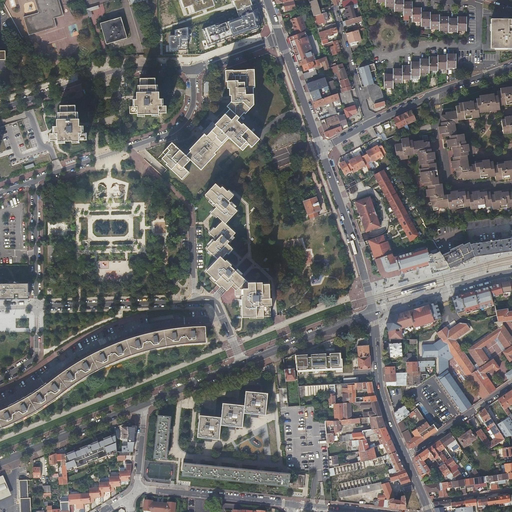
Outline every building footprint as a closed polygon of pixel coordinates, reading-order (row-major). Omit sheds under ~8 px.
[(56,27),(53,18),(51,9),(60,7),(58,0),(34,0),(38,13),(23,18),(28,35),(56,27)] [(181,0),(186,19),(198,16),(197,9),(213,5),(211,0),(181,0)] [(308,0),(311,7),(313,15),(314,16),(321,14),(316,0),(308,0)] [(377,0),(377,3),(379,3),(379,2),(385,2),(385,3),(386,3),(386,9),(388,10),(388,9),(391,9),(391,12),(397,12),(397,11),(403,11),(403,12),(404,12),(404,16),(405,16),(405,15),(412,16),(413,16),(413,22),(414,22),(421,22),(420,22),(421,22),(421,26),(423,27),(423,26),(429,26),(430,27),(430,30),(431,30),(431,29),(438,29),(439,29),(439,31),(440,31),(444,31),(444,33),(450,33),(450,32),(457,32),(457,33),(458,33),(458,32),(459,32),(459,31),(466,31),(466,32),(467,32),(467,17),(466,18),(461,18),(459,18),(459,17),(458,17),(458,18),(457,18),(457,19),(452,19),(449,19),(449,18),(446,18),(440,18),(440,17),(439,17),(439,15),(438,16),(434,16),(434,15),(431,15),(431,12),(430,12),(430,13),(425,13),(425,12),(422,12),(422,8),(421,8),(418,8),(418,9),(414,9),(414,7),(413,7),(413,2),(413,3),(408,3),(408,2),(405,2),(405,1),(404,1),(404,0),(377,0)] [(293,1),(284,3),(286,11),(290,10),(295,8),(294,1),(293,1)] [(93,17),(92,12),(103,9),(102,4),(86,9),(88,18),(93,17)] [(219,23),(202,29),(208,47),(261,27),(252,5),(237,10),(240,17),(220,25),(219,23)] [(353,5),(345,7),(349,19),(357,17),(353,5)] [(51,9),(53,18),(63,15),(60,7),(51,9)] [(327,12),(321,14),(314,16),(315,21),(324,18),(325,21),(329,19),(327,12)] [(362,22),(363,22),(362,16),(357,17),(349,19),(343,21),(344,26),(361,21),(362,22)] [(100,23),(106,44),(127,38),(120,17),(100,23)] [(294,26),(297,34),(306,31),(307,31),(303,19),(292,23),(293,27),(294,26)] [(511,19),(492,19),(491,49),(511,49),(511,19)] [(176,36),(170,36),(170,50),(188,50),(188,27),(175,30),(176,36)] [(321,41),(327,39),(326,36),(335,33),(333,28),(319,33),(321,41)] [(362,40),(359,29),(355,31),(346,33),(349,42),(349,43),(357,41),(362,40)] [(295,52),(300,66),(316,60),(306,31),(290,37),(295,52)] [(328,43),(323,45),(324,49),(331,46),(334,55),(337,54),(336,52),(341,51),(338,40),(328,43)] [(401,68),(401,69),(397,69),(397,68),(395,68),(395,67),(393,67),(393,73),(392,73),(389,73),(389,74),(385,74),(385,73),(384,73),(384,88),(385,88),(385,87),(392,87),(392,88),(393,88),(393,83),(394,83),(394,82),(401,82),(401,83),(402,83),(402,78),(403,78),(403,77),(409,77),(410,77),(410,76),(411,76),(411,75),(419,75),(419,76),(420,76),(420,75),(425,75),(425,72),(428,72),(428,73),(429,73),(429,71),(430,71),(430,70),(437,70),(437,71),(438,71),(438,69),(439,69),(439,68),(446,68),(446,69),(447,69),(447,68),(447,67),(455,67),(455,68),(456,68),(456,53),(455,53),(455,54),(451,54),(448,54),(448,53),(447,53),(447,55),(443,55),(443,56),(439,55),(439,54),(438,54),(438,55),(437,55),(437,56),(434,56),(434,57),(430,57),(430,56),(429,56),(429,58),(428,58),(428,59),(423,59),(421,59),(421,58),(420,58),(420,61),(419,61),(416,62),(411,62),(411,61),(410,61),(410,63),(408,63),(408,64),(403,64),(403,62),(402,62),(402,68),(401,68)] [(330,68),(330,67),(327,57),(326,57),(320,59),(322,65),(322,66),(324,66),(325,69),(330,68)] [(305,71),(322,65),(320,59),(316,60),(311,62),(303,65),(305,71)] [(334,82),(340,80),(348,78),(343,62),(330,67),(330,68),(334,82)] [(357,68),(362,86),(365,86),(367,85),(375,83),(371,70),(376,69),(374,63),(357,68)] [(305,79),(305,80),(311,78),(311,76),(318,74),(316,69),(303,74),(305,79)] [(254,70),(226,71),(226,82),(227,82),(227,89),(229,89),(229,96),(231,96),(231,103),(188,148),(185,144),(179,150),(172,143),(163,151),(166,154),(162,158),(167,162),(166,164),(181,178),(188,171),(183,166),(190,159),(201,169),(215,154),(214,153),(229,138),(242,150),(248,144),(251,147),(260,139),(242,124),(241,125),(237,121),(244,113),(245,114),(253,105),(253,88),(255,88),(254,70)] [(309,91),(311,97),(330,90),(325,77),(307,84),(309,91)] [(342,92),(350,90),(351,89),(348,78),(340,80),(342,88),(341,88),(342,92)] [(144,115),(151,115),(158,115),(158,113),(166,113),(166,106),(163,106),(161,106),(161,99),(159,99),(159,92),(158,92),(156,92),(156,85),(155,85),(155,79),(140,79),(140,85),(140,93),(138,93),(136,93),(136,100),(135,100),(135,106),(133,106),(129,106),(130,114),(137,114),(137,115),(144,115)] [(371,98),(375,103),(385,101),(380,81),(367,85),(371,96),(371,98)] [(365,86),(362,86),(366,97),(371,96),(367,85),(365,86)] [(442,134),(442,135),(443,137),(449,136),(451,136),(452,139),(450,139),(447,140),(448,147),(452,147),(452,150),(453,150),(453,151),(453,155),(454,155),(455,157),(455,161),(453,161),(451,161),(452,168),(455,168),(456,172),(457,171),(457,173),(456,173),(457,176),(458,178),(462,178),(463,180),(476,178),(476,179),(479,178),(481,177),(481,178),(488,177),(488,176),(490,176),(490,177),(493,176),(495,175),(496,179),(498,179),(498,180),(501,180),(501,179),(503,179),(510,178),(511,177),(511,178),(511,116),(505,117),(505,119),(505,121),(502,122),(503,134),(505,133),(506,134),(509,134),(509,133),(511,132),(511,165),(511,163),(511,161),(497,163),(497,167),(494,168),(493,164),(490,164),(489,160),(475,162),(475,164),(475,166),(472,167),(469,167),(468,164),(467,163),(467,161),(468,161),(467,157),(466,156),(466,152),(468,151),(469,151),(468,144),(466,144),(465,141),(464,141),(464,140),(465,139),(464,136),(463,136),(463,134),(456,135),(455,133),(456,133),(456,130),(455,130),(455,128),(455,126),(455,123),(458,123),(458,120),(460,119),(460,120),(463,120),(463,119),(465,119),(465,120),(472,119),(472,118),(474,118),(477,118),(477,117),(479,117),(479,112),(481,112),(481,113),(484,112),(486,111),(486,112),(493,111),(493,110),(495,110),(495,111),(498,111),(498,110),(500,109),(499,105),(502,105),(505,105),(505,104),(507,104),(507,105),(511,103),(511,86),(501,88),(501,93),(498,93),(498,95),(498,97),(495,98),(495,96),(494,93),(493,93),(480,95),(480,100),(477,101),(477,103),(478,105),(474,105),(474,103),(474,101),(459,103),(460,107),(456,108),(457,111),(446,112),(446,115),(441,115),(442,118),(441,118),(441,121),(442,121),(443,122),(441,123),(442,126),(439,127),(440,134),(442,134)] [(311,97),(313,102),(331,95),(330,90),(311,97)] [(340,99),(342,105),(346,103),(348,107),(344,109),(347,117),(352,116),(351,114),(357,112),(350,90),(342,92),(338,94),(340,99)] [(335,107),(342,105),(340,99),(338,94),(338,93),(331,95),(313,102),(316,109),(318,114),(320,121),(337,115),(335,108),(324,112),(322,106),(333,102),(335,107)] [(435,119),(431,102),(426,104),(433,120),(435,119)] [(80,119),(79,119),(77,119),(77,112),(76,106),(61,106),(61,112),(61,120),(59,120),(57,120),(57,127),(56,127),(56,134),(54,134),(51,134),(51,141),(59,141),(59,142),(66,142),(72,141),(80,141),(80,140),(87,140),(87,133),(85,133),(83,133),(83,126),(81,126),(80,119)] [(259,108),(254,113),(264,122),(269,117),(259,108)] [(416,120),(411,111),(403,115),(407,124),(416,120)] [(341,126),(338,117),(337,115),(320,121),(322,125),(326,123),(329,130),(341,126)] [(348,124),(345,115),(338,117),(341,126),(341,127),(348,124)] [(407,124),(403,115),(394,119),(399,128),(407,124)] [(341,127),(341,126),(329,130),(326,123),(322,125),(323,127),(326,136),(330,138),(343,131),(341,127)] [(112,134),(105,136),(108,143),(114,141),(112,134)] [(400,156),(400,158),(400,159),(408,158),(407,155),(409,155),(412,155),(412,154),(417,153),(418,156),(419,157),(419,159),(418,159),(419,163),(420,163),(420,165),(421,165),(423,164),(424,168),(422,168),(419,169),(421,183),(424,182),(426,182),(426,186),(429,185),(430,189),(426,189),(427,196),(430,196),(430,199),(432,199),(432,201),(431,201),(432,204),(433,210),(438,209),(438,208),(449,206),(449,208),(451,208),(451,209),(455,208),(454,207),(456,207),(456,208),(463,207),(463,206),(465,206),(465,207),(468,206),(470,206),(471,209),(473,208),(473,209),(476,209),(476,208),(478,208),(485,207),(485,206),(487,206),(487,207),(490,207),(490,206),(492,206),(492,209),(495,208),(495,209),(498,209),(498,208),(500,208),(507,207),(509,206),(509,207),(511,207),(511,206),(511,193),(509,194),(508,190),(494,192),(494,197),(491,197),(490,194),(487,194),(486,190),(472,192),(473,196),(469,197),(469,194),(465,194),(465,190),(450,192),(451,196),(447,196),(447,195),(444,195),(443,192),(442,191),(442,189),(443,189),(442,186),(441,186),(441,183),(438,184),(438,182),(439,182),(438,178),(437,178),(437,177),(438,177),(437,170),(436,170),(436,169),(437,168),(436,165),(435,165),(435,163),(434,163),(432,163),(431,160),(433,159),(435,159),(434,152),(431,152),(431,149),(429,149),(429,147),(430,147),(429,144),(428,142),(424,142),(423,140),(413,141),(409,142),(409,140),(408,137),(401,138),(402,144),(400,144),(400,143),(397,143),(397,144),(395,145),(396,156),(400,156)] [(378,145),(372,148),(378,159),(383,156),(382,154),(386,153),(382,146),(379,147),(378,145)] [(378,159),(372,148),(366,151),(367,154),(364,155),(368,162),(371,161),(372,162),(378,159)] [(368,162),(364,155),(361,157),(360,155),(354,158),(360,169),(366,166),(365,164),(368,162)] [(360,169),(354,158),(350,160),(348,161),(349,163),(347,165),(350,172),(353,170),(354,172),(360,169)] [(347,165),(344,161),(341,163),(338,164),(344,175),(350,172),(347,165)] [(262,177),(262,175),(261,173),(260,171),(258,170),(256,169),(254,169),(252,170),(251,171),(249,173),(249,175),(249,177),(250,179),(252,181),(254,182),(256,182),(258,181),(260,180),(261,179),(262,177)] [(383,170),(374,175),(398,219),(407,214),(383,170)] [(216,182),(205,194),(215,203),(214,204),(216,205),(212,210),(222,220),(211,232),(215,236),(213,238),(214,239),(207,247),(218,258),(207,269),(227,289),(234,281),(237,284),(235,286),(235,294),(243,294),(243,315),(270,314),(269,282),(256,283),(256,281),(249,281),(222,257),(231,247),(227,242),(229,240),(228,239),(235,232),(225,222),(237,209),(229,203),(230,201),(228,200),(232,195),(222,186),(221,187),(216,182)] [(355,201),(365,232),(380,227),(369,196),(355,201)] [(303,221),(319,215),(318,212),(321,211),(319,205),(320,205),(318,201),(316,197),(304,201),(307,212),(301,214),(303,221)] [(418,237),(407,214),(398,219),(410,241),(418,237)] [(474,256),(511,251),(511,215),(511,216),(501,217),(464,222),(465,229),(510,223),(510,230),(510,238),(492,241),(491,239),(490,240),(490,241),(470,244),(472,250),(473,253),(474,256)] [(446,263),(442,255),(440,251),(433,254),(431,253),(428,254),(426,248),(395,258),(393,257),(387,241),(385,242),(383,235),(368,240),(380,273),(381,273),(388,276),(388,278),(429,265),(431,273),(450,269),(446,263)] [(450,269),(474,256),(473,253),(472,250),(470,244),(469,242),(466,243),(463,244),(462,243),(449,250),(450,251),(442,255),(446,263),(450,269)] [(500,282),(453,297),(457,312),(464,310),(465,312),(493,303),(491,296),(503,292),(502,290),(511,289),(511,282),(511,281),(500,282)] [(0,299),(28,299),(28,284),(0,284),(0,299)] [(391,339),(401,339),(402,339),(401,328),(413,325),(414,328),(434,321),(434,319),(441,317),(436,302),(390,317),(385,323),(389,330),(390,339),(391,339)] [(511,306),(511,304),(507,304),(507,309),(496,311),(497,314),(498,321),(494,322),(498,328),(468,350),(477,364),(480,368),(477,370),(476,370),(473,366),(455,340),(469,329),(466,324),(464,323),(460,323),(449,331),(446,327),(437,333),(483,398),(489,393),(496,389),(485,373),(493,367),(496,371),(499,368),(493,359),(490,361),(481,348),(484,346),(494,339),(497,337),(506,350),(503,352),(509,361),(511,359),(511,357),(510,355),(511,353),(511,337),(503,325),(503,321),(511,319),(511,306)] [(163,330),(155,332),(146,334),(123,341),(105,348),(96,352),(85,358),(80,361),(70,367),(63,372),(46,385),(38,391),(33,394),(28,397),(17,403),(3,410),(0,410),(0,427),(6,426),(11,423),(24,417),(41,407),(51,401),(58,395),(65,390),(74,384),(82,378),(85,376),(95,370),(105,366),(115,361),(124,358),(136,353),(144,350),(153,348),(163,346),(171,345),(178,344),(187,343),(206,342),(205,326),(184,328),(163,330)] [(369,344),(368,337),(357,337),(358,357),(370,356),(369,344)] [(494,339),(503,352),(506,350),(497,337),(494,339)] [(401,339),(391,339),(391,344),(390,344),(391,357),(402,356),(401,339)] [(493,359),(484,346),(481,348),(490,361),(493,359)] [(407,362),(418,361),(418,356),(418,355),(418,353),(408,354),(408,360),(407,360),(407,362)] [(297,370),(343,367),(342,358),(341,358),(341,354),(334,355),(334,356),(330,356),(330,355),(308,356),(308,358),(304,358),(304,357),(296,357),(297,370)] [(359,369),(371,368),(370,360),(370,356),(358,357),(359,369)] [(420,366),(435,366),(435,361),(418,361),(407,362),(406,362),(406,366),(407,366),(407,372),(420,371),(420,366)] [(396,374),(396,373),(395,366),(387,367),(387,363),(385,363),(385,370),(385,374),(396,374)] [(294,368),(284,369),(286,381),(296,380),(294,368)] [(418,385),(421,383),(425,380),(425,379),(421,382),(420,372),(422,372),(422,371),(420,371),(407,372),(407,385),(418,385)] [(396,381),(396,374),(385,374),(386,378),(386,382),(388,382),(396,381)] [(373,387),(372,381),(355,382),(355,383),(355,384),(348,384),(348,387),(342,388),(343,402),(351,402),(354,401),(355,401),(356,401),(356,397),(356,389),(366,388),(366,390),(367,390),(369,395),(375,395),(373,388),(373,387)] [(355,384),(355,383),(335,384),(335,393),(336,403),(343,403),(343,402),(342,388),(348,387),(348,384),(355,384)] [(328,384),(305,386),(306,395),(328,393),(328,384)] [(504,409),(509,417),(511,421),(511,415),(510,413),(506,407),(511,403),(511,389),(505,394),(497,400),(504,409)] [(251,413),(258,414),(260,414),(265,414),(268,393),(246,391),(244,405),(223,403),(221,417),(200,415),(198,437),(204,438),(212,438),(219,439),(220,425),(227,425),(235,426),(242,426),(244,412),(251,413)] [(379,406),(377,400),(361,401),(360,401),(358,401),(356,401),(355,401),(354,401),(354,408),(371,407),(372,411),(369,411),(370,416),(382,415),(379,406)] [(334,403),(335,420),(351,419),(351,414),(351,405),(352,405),(351,402),(343,402),(343,403),(336,403),(334,403)] [(404,405),(394,412),(397,422),(407,415),(410,413),(404,405)] [(425,419),(421,414),(417,408),(410,413),(407,415),(408,417),(410,418),(409,416),(410,416),(411,417),(415,414),(420,420),(419,421),(420,423),(425,419)] [(488,449),(490,449),(502,448),(509,447),(503,436),(496,426),(491,418),(485,408),(479,412),(484,421),(483,421),(487,426),(488,427),(489,427),(496,438),(489,442),(481,429),(476,432),(488,449)] [(167,459),(168,450),(168,449),(171,449),(171,447),(168,447),(170,429),(170,428),(173,428),(173,426),(170,426),(171,416),(158,415),(154,458),(167,459)] [(370,416),(370,419),(370,421),(368,422),(368,424),(371,424),(371,429),(385,426),(384,424),(382,417),(382,415),(370,416)] [(407,415),(397,422),(399,426),(402,432),(408,430),(405,424),(408,422),(412,428),(415,427),(410,418),(408,417),(407,415)] [(335,420),(325,420),(326,426),(330,426),(331,430),(335,430),(335,432),(341,431),(341,424),(352,423),(360,421),(363,420),(363,417),(351,419),(335,420)] [(496,426),(503,436),(511,435),(511,421),(509,417),(496,426)] [(416,428),(424,439),(429,435),(434,432),(430,426),(426,421),(416,428)] [(385,426),(371,429),(363,430),(363,432),(365,438),(366,438),(367,438),(366,436),(376,433),(380,444),(383,443),(391,439),(388,432),(385,426)] [(419,442),(424,439),(416,428),(412,431),(414,433),(414,434),(415,436),(412,438),(407,442),(407,441),(406,441),(407,444),(408,448),(411,448),(419,442)] [(458,438),(464,446),(476,438),(470,430),(464,434),(458,438)] [(339,436),(340,441),(342,441),(349,440),(353,440),(358,439),(365,439),(365,438),(363,432),(346,434),(346,435),(339,436)] [(108,455),(108,456),(113,453),(117,453),(117,452),(117,447),(115,433),(104,438),(104,439),(98,442),(98,441),(80,448),(81,449),(75,451),(74,450),(66,454),(61,454),(62,459),(62,470),(67,469),(67,473),(80,467),(79,466),(108,455)] [(458,445),(459,445),(453,437),(450,433),(446,436),(440,440),(444,446),(447,444),(450,447),(456,443),(458,445)] [(359,445),(360,451),(367,450),(373,447),(375,446),(374,444),(369,447),(366,438),(365,438),(365,439),(358,439),(359,445)] [(394,446),(391,439),(383,443),(380,444),(379,445),(383,456),(387,454),(388,454),(396,451),(394,446)] [(448,469),(456,463),(451,457),(447,460),(444,456),(441,450),(445,448),(444,446),(440,440),(436,443),(432,445),(440,458),(443,461),(445,464),(448,469)] [(430,447),(428,448),(435,459),(438,457),(439,458),(440,458),(432,445),(430,447)] [(511,446),(509,447),(502,448),(503,457),(511,455),(511,446)] [(367,450),(360,451),(362,461),(363,461),(372,459),(374,458),(376,458),(373,447),(367,450)] [(414,461),(421,475),(425,473),(429,470),(428,467),(426,465),(427,464),(426,461),(427,461),(425,458),(429,456),(431,460),(433,459),(434,459),(435,459),(428,448),(422,452),(418,455),(415,457),(414,461)] [(401,461),(396,451),(388,454),(389,458),(394,468),(388,469),(389,473),(404,469),(401,461)] [(50,464),(58,463),(58,459),(57,454),(57,453),(50,456),(50,464)] [(328,456),(329,469),(333,468),(339,466),(338,454),(328,456)] [(372,459),(374,466),(385,463),(383,459),(382,456),(376,458),(374,458),(372,459)] [(333,468),(335,475),(364,468),(374,466),(372,459),(363,461),(362,461),(339,466),(333,468)] [(290,473),(281,472),(280,472),(281,469),(278,469),(278,471),(260,470),(259,470),(259,467),(257,467),(257,469),(239,468),(238,468),(238,465),(236,465),(235,467),(217,466),(216,466),(217,463),(214,463),(214,465),(196,464),(195,463),(195,461),(193,461),(193,463),(183,462),(182,476),(289,486),(290,483),(291,483),(291,486),(303,487),(305,474),(292,473),(291,481),(290,481),(290,473)] [(452,473),(456,480),(464,479),(456,468),(458,466),(456,463),(448,469),(450,472),(452,473)] [(124,471),(119,471),(120,476),(120,481),(128,480),(129,476),(131,476),(131,469),(132,464),(126,464),(126,469),(124,469),(124,471)] [(445,475),(450,472),(448,469),(445,464),(440,466),(440,467),(445,475)] [(421,475),(423,479),(427,476),(428,477),(436,471),(437,465),(432,468),(429,470),(425,473),(421,475)] [(405,469),(404,469),(389,473),(390,479),(391,480),(399,478),(400,483),(410,481),(405,469)] [(0,500),(12,495),(3,476),(0,476),(0,500)] [(59,477),(59,485),(68,485),(67,476),(59,477)] [(120,481),(120,476),(109,477),(110,482),(110,492),(114,491),(114,486),(120,486),(120,481)] [(339,484),(341,491),(371,484),(370,477),(339,484)] [(464,479),(465,487),(469,487),(473,486),(474,486),(474,483),(473,478),(472,478),(464,479)] [(466,493),(465,487),(464,479),(456,480),(452,481),(452,487),(456,486),(461,485),(462,494),(466,493)] [(19,480),(20,499),(29,498),(28,480),(19,480)] [(338,491),(339,497),(342,497),(383,488),(388,499),(394,497),(388,481),(381,484),(381,483),(381,482),(371,484),(341,491),(338,491)] [(443,490),(444,496),(448,496),(445,491),(445,488),(452,487),(452,481),(441,482),(443,490)] [(110,492),(110,482),(99,483),(99,488),(100,497),(104,497),(104,492),(110,492)] [(439,497),(444,496),(443,490),(440,490),(439,483),(425,485),(428,492),(435,491),(439,490),(440,495),(439,497)] [(50,484),(43,484),(43,490),(43,493),(51,493),(50,484)] [(89,493),(90,503),(94,503),(94,498),(100,497),(99,488),(89,488),(89,493)] [(79,494),(80,509),(84,508),(83,504),(90,503),(89,493),(79,494)] [(79,494),(68,495),(69,503),(69,505),(76,504),(76,509),(80,509),(79,494)] [(394,497),(388,499),(384,499),(383,506),(406,509),(405,500),(405,498),(405,496),(406,495),(406,494),(404,494),(401,496),(400,500),(399,500),(398,499),(396,499),(394,499),(394,497)] [(510,501),(509,494),(507,494),(508,495),(504,496),(498,497),(499,502),(505,502),(505,505),(510,505),(510,501)] [(492,497),(487,498),(488,504),(488,507),(496,506),(496,503),(499,502),(498,497),(492,497)] [(29,498),(20,499),(21,511),(31,511),(31,498),(29,498)] [(463,498),(463,501),(460,501),(459,501),(455,502),(456,507),(465,506),(465,500),(464,498),(463,498)] [(488,504),(487,498),(483,499),(482,499),(477,499),(478,505),(482,505),(483,508),(488,507),(488,504)] [(434,505),(435,508),(447,506),(451,506),(451,499),(433,502),(434,505)] [(145,501),(144,511),(152,511),(151,511),(174,511),(176,504),(173,504),(173,502),(168,502),(168,503),(153,502),(153,500),(147,500),(147,501),(145,501)]
